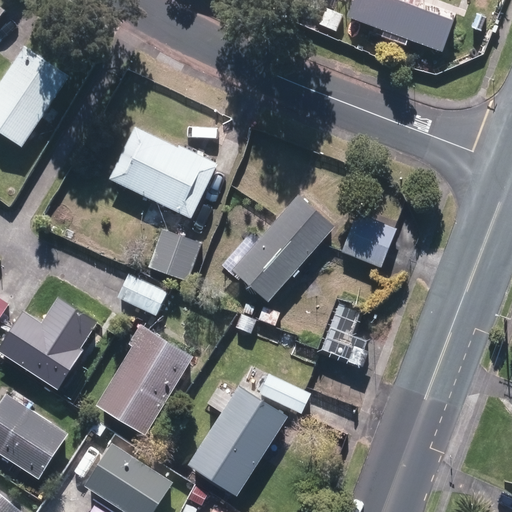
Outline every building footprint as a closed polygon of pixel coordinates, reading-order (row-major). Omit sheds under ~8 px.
[(0,0),(0,25),(12,9),(0,0)] [(280,0),(317,16),(323,0),(280,0)] [(364,0),(400,24),(416,0),(364,0)] [(0,94),(0,124),(32,146),(80,75),(33,45),(0,94)] [(118,179),(200,218),(227,162),(188,144),(187,146),(143,125),(118,179)] [(242,271),(278,301),(345,226),(308,194),(242,271)] [(349,250),(389,266),(405,229),(365,212),(349,250)] [(155,266),(195,280),(208,243),(169,229),(155,266)] [(126,297),(164,315),(175,292),(137,274),(126,297)] [(0,294),(0,327),(16,304),(0,294)] [(7,350),(68,390),(93,350),(90,349),(108,321),(71,297),(54,324),(34,310),(7,350)] [(331,349),(367,362),(375,339),(359,334),(368,309),(347,302),(331,349)] [(264,319),(282,325),(286,313),(269,307),(264,319)] [(257,333),(261,321),(248,317),(244,328),(257,333)] [(106,405),(156,435),(203,355),(150,324),(138,343),(142,345),(106,405)] [(301,363),(261,343),(254,357),(295,377),(301,363)] [(267,394),(309,413),(318,393),(276,373),(267,394)] [(199,465),(248,496),(299,415),(250,385),(199,465)] [(0,418),(0,447),(49,479),(78,433),(16,393),(0,418)] [(95,486),(136,511),(164,511),(183,482),(121,443),(95,486)] [(0,511),(33,511),(0,484),(0,511)] [(194,498),(207,505),(214,493),(201,485),(194,498)] [(188,511),(202,511),(204,509),(193,503),(188,511)]
